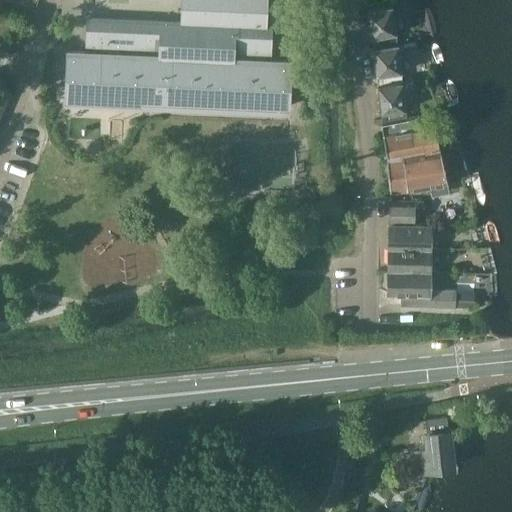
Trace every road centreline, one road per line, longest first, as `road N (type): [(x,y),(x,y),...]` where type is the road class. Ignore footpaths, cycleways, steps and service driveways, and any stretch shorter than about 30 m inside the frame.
road 1 (primary): [(57,407),(511,362)]
road 2 (residential): [(370,326),(368,159),(352,0)]
road 3 (unclassified): [(18,511),(167,498),(244,511)]
